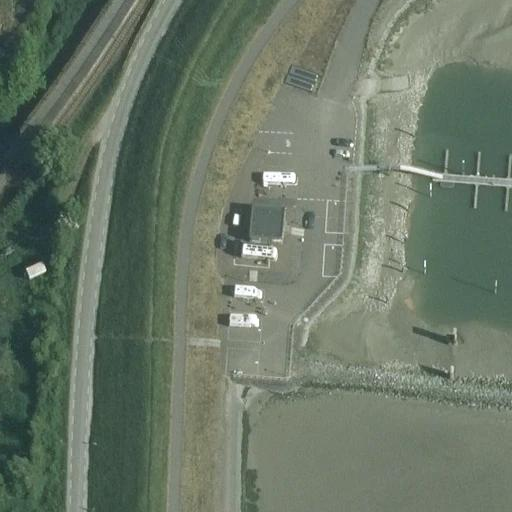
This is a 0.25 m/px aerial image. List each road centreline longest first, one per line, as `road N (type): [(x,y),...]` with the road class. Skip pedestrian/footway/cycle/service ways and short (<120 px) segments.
road 1 (tertiary): [(70,511),(101,197),(118,117),(173,0)]
road 2 (unclassified): [(369,0),(319,130),(300,265),(271,292),(254,342)]
road 3 (track): [(231,0),(205,42),(160,163),(150,341)]
